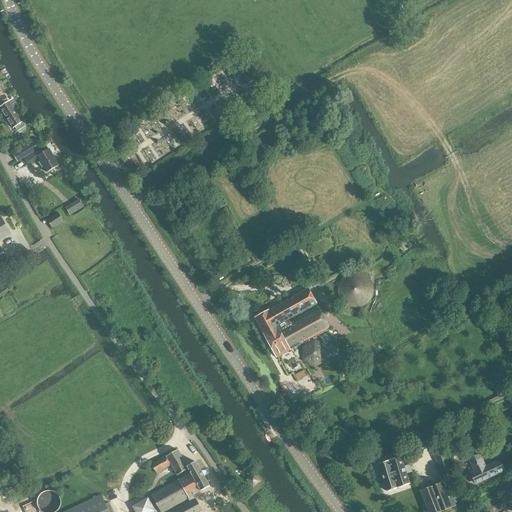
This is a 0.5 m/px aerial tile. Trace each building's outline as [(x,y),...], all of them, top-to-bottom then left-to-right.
[(245,84),(257,76),(253,70),(241,78),(245,84)] [(0,107),(4,112),(13,128),(15,127),(18,132),(26,127),(16,110),(19,108),(13,99),(5,104),(1,97),(0,97),(0,107)] [(17,162),(31,154),(38,149),(34,142),(13,155),(17,162)] [(47,173),(59,166),(49,149),(49,150),(46,146),(24,158),(28,164),(39,158),(41,162),(39,163),(42,168),(44,167),(47,173)] [(66,208),(70,215),(80,208),(76,201),(66,208)] [(53,228),(64,221),(59,213),(47,220),(53,228)] [(1,217),(0,217),(0,240),(11,234),(1,217)] [(369,300),(372,296),(373,291),(373,287),(371,282),(369,279),(365,276),(361,274),(356,273),(352,273),(348,275),(344,278),(341,281),(340,283),(339,286),(339,290),(340,295),(342,299),(346,303),(350,306),(355,307),(357,306),(361,306),(365,304),(369,300)] [(291,323),(289,319),(316,303),(308,289),(256,318),(266,337),(277,331),(277,332),(279,330),(291,323)] [(291,323),(279,330),(277,332),(277,331),(266,337),(277,357),(309,339),(311,343),(314,341),(312,338),(330,328),(319,308),(291,323)] [(441,474),(452,470),(442,446),(432,450),(441,474)] [(187,467),(188,466),(178,450),(167,456),(152,464),(157,473),(172,465),(177,475),(188,469),(189,469),(187,467)] [(476,484),(504,471),(500,460),(485,467),(480,455),(469,459),(475,472),(471,473),(476,484)] [(405,466),(402,456),(379,464),(387,492),(411,484),(407,474),(413,472),(410,465),(405,466)] [(191,473),(201,491),(210,486),(196,462),(188,466),(187,467),(189,469),(188,469),(191,473)] [(198,511),(202,510),(195,499),(192,495),(201,491),(191,473),(152,495),(162,511),(188,498),(190,502),(172,511),(198,511)] [(254,485),(258,481),(254,476),(250,480),(254,485)] [(428,511),(440,511),(456,506),(455,503),(467,498),(464,491),(449,497),(443,482),(421,491),(428,511)] [(113,511),(109,502),(106,504),(101,495),(65,511),(113,511)]
